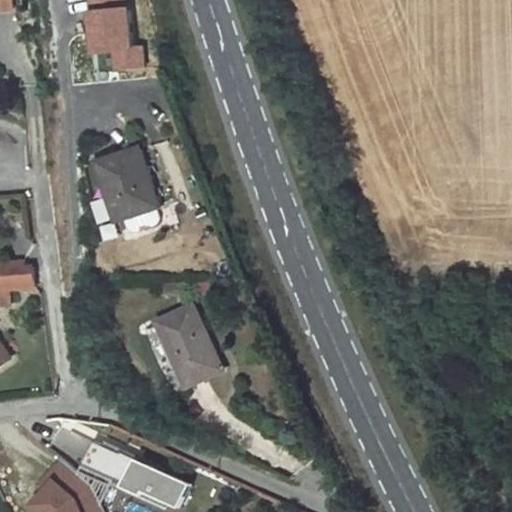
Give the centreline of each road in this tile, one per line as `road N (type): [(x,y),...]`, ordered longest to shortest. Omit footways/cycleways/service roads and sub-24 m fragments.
road 1 (primary): [(207,0),(280,215),(411,511)]
road 2 (residential): [(32,93),(67,407)]
road 3 (unclassified): [(67,407),(117,419),(339,511)]
